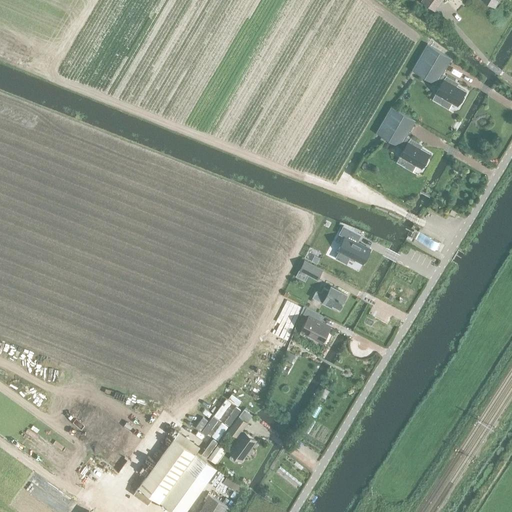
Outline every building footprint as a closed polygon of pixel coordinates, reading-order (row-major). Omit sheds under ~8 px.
[(442,0),(421,0),(435,10),(442,0)] [(412,70),(440,86),(436,93),(444,98),(440,104),(448,108),(452,102),(457,105),(459,102),(462,102),(465,96),(464,94),(465,91),(453,83),(455,80),(443,73),(452,58),(427,43),(412,70)] [(376,132),(404,148),(400,155),(408,160),(404,166),(412,170),(416,164),(421,167),(423,164),(426,164),(429,159),(428,156),(430,153),(417,146),(419,142),(407,136),(416,120),(391,106),(376,132)] [(361,234),(343,225),(339,233),(345,236),(338,250),(339,250),(335,257),(347,263),(350,256),(363,263),(370,249),(357,242),(361,234)] [(421,233),(417,241),(434,250),(439,242),(421,233)] [(319,256),(315,255),(318,248),(309,245),(305,257),(318,261),(319,256)] [(304,260),(299,269),(316,279),(321,269),(304,260)] [(316,289),(312,297),(331,306),(332,304),(340,308),(347,294),(331,285),(329,290),(324,287),(321,292),(316,289)] [(322,343),(324,338),(331,326),(321,321),(324,316),(304,305),(301,312),(308,316),(305,323),(303,327),(300,331),(322,343)] [(281,348),(273,369),(288,375),(296,353),(281,348)] [(69,366),(13,443),(68,482),(95,502),(127,457),(151,425),(69,366)] [(230,393),(228,398),(239,402),(241,397),(230,393)] [(224,397),(214,414),(220,417),(230,400),(224,397)] [(229,424),(241,408),(235,404),(224,421),(229,424)] [(239,416),(238,415),(227,430),(238,438),(229,451),(232,453),(229,456),(230,458),(235,462),(237,461),(239,458),(242,460),(257,440),(242,429),(253,414),(244,408),(239,416)] [(206,434),(218,418),(207,409),(195,425),(206,434)] [(221,421),(212,435),(218,438),(227,425),(221,421)] [(149,504),(154,497),(158,500),(160,502),(196,453),(174,437),(134,493),(149,504)] [(211,438),(203,451),(209,454),(217,441),(211,438)] [(215,462),(227,448),(219,442),(208,456),(215,462)] [(173,511),(185,511),(206,483),(217,468),(196,453),(160,502),(168,508),(173,511)] [(18,511),(63,511),(74,497),(33,470),(9,505),(18,511)] [(223,482),(238,493),(243,486),(227,476),(223,482)] [(209,494),(198,511),(222,511),(227,505),(209,494)]
